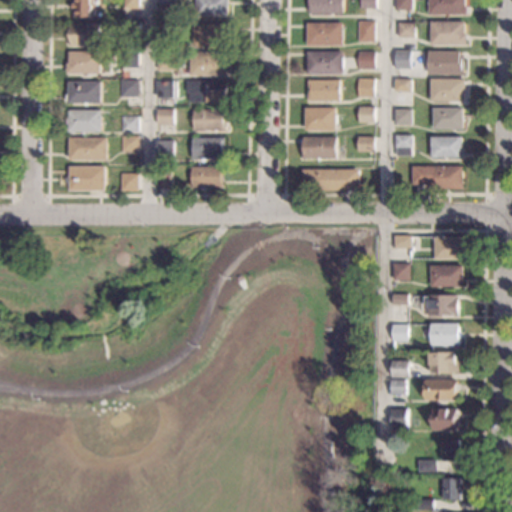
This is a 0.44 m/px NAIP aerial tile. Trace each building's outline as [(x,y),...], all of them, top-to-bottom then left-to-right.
[(94,0),(94,17),(75,17),(75,11),(73,11),(73,2),(75,2),(75,0),(94,0)] [(139,0),(139,10),(124,10),(124,0),(139,0)] [(228,0),(228,16),(195,15),(195,0),(228,0)] [(344,0),(344,14),(310,14),(310,0),(344,0)] [(377,0),(377,9),(361,9),(361,0),(377,0)] [(413,0),(413,9),(397,10),(397,0),(413,0)] [(466,0),(466,7),(467,7),(467,14),(429,15),(429,0),(466,0)] [(376,42),(359,42),(359,21),(376,21),(376,42)] [(140,34),(124,34),(124,22),(141,23),(140,34)] [(465,34),(467,34),(467,45),(431,45),(431,22),(465,22),(465,34)] [(104,46),(70,46),(70,23),(103,23),(104,46)] [(227,48),(194,47),(194,23),(228,24),(227,48)] [(344,45),(308,46),(308,23),(343,23),(344,45)] [(415,37),(399,37),(400,23),(415,23),(415,37)] [(175,48),(159,48),(159,32),(175,32),(175,48)] [(412,69),(396,69),(397,51),(412,51),(412,69)] [(461,55),(465,55),(465,75),(429,74),(429,51),(461,52),(461,55)] [(101,74),(68,74),(68,63),(69,63),(69,52),(101,52),(101,74)] [(344,74),(308,74),(308,52),(344,52),(344,74)] [(139,69),(123,68),(123,53),(140,54),(139,69)] [(228,76),(189,76),(190,53),(228,54),(228,76)] [(376,69),(359,69),(359,53),(376,53),(376,69)] [(175,71),(158,71),(159,54),(175,54),(175,71)] [(376,80),(376,97),(359,97),(360,79),(376,80)] [(412,91),(395,91),(395,79),(412,80),(412,91)] [(466,88),(465,88),(464,102),(431,101),(432,79),(466,79),(466,88)] [(139,98),(121,98),(121,80),(140,80),(139,98)] [(226,102),(209,102),(209,104),(189,103),(190,94),(187,94),(187,80),(226,81),(226,102)] [(175,99),(157,98),(158,81),(174,82),(175,82),(175,99)] [(341,101),(309,101),(309,81),(341,81),(341,101)] [(102,103),(68,103),(69,82),(102,82),(102,103)] [(375,122),(360,122),(360,107),(376,107),(375,122)] [(337,130),(306,130),(306,108),(337,108),(337,130)] [(174,126),(158,125),(158,109),(174,109),(174,126)] [(226,131),(194,131),(194,109),(226,110),(226,131)] [(413,125),(396,125),(396,109),(413,109),(413,125)] [(464,129),(434,129),(434,109),(464,109),(464,129)] [(103,132),(69,132),(69,111),(103,110),(103,132)] [(139,133),(123,132),(123,117),(139,117),(139,133)] [(412,156),(396,156),(396,135),(412,135),(412,156)] [(376,152),(359,152),(359,136),(376,137),(376,152)] [(139,152),(123,152),(123,137),(139,137),(140,137),(139,152)] [(338,158),(304,158),(304,137),(333,137),(338,137),(338,158)] [(462,158),(432,158),(432,137),(462,137),(462,158)] [(108,159),(69,160),(69,138),(108,138),(108,159)] [(225,159),(192,159),(192,138),(225,139),(225,159)] [(174,159),(156,159),(157,140),(158,140),(175,141),(174,159)] [(224,189),(192,188),(192,166),(225,167),(224,189)] [(107,191),(70,191),(70,183),(66,183),(66,177),(70,177),(70,167),(107,167),(107,191)] [(463,189),(427,189),(427,185),(414,185),(414,167),(463,167),(463,189)] [(360,191),(304,191),(304,170),(360,170),(360,191)] [(172,190),(157,190),(158,172),(161,172),(173,172),(172,190)] [(139,192),(121,191),(122,173),(139,174),(139,192)] [(411,249),(394,249),(394,236),(411,236),(411,249)] [(465,260),(435,260),(435,238),(465,238),(465,260)] [(410,281),(393,280),(393,264),(410,264),(410,281)] [(462,287),(431,287),(432,266),(463,266),(462,287)] [(408,306),(393,305),(393,294),(408,295),(408,306)] [(457,297),(459,297),(459,318),(454,318),(454,316),(443,316),(443,318),(428,318),(428,304),(426,304),(426,297),(428,297),(428,295),(458,295),(457,297)] [(459,347),(431,346),(432,323),(459,324),(459,347)] [(409,342),(392,341),(393,325),(409,325),(409,342)] [(457,360),(460,360),(460,374),(431,374),(431,352),(457,353),(457,360)] [(410,378),(393,378),(393,361),(410,361),(410,378)] [(458,401),(426,401),(427,380),(458,380),(458,401)] [(406,395),(391,395),(391,381),(406,381),(406,395)] [(408,432),(392,432),(392,409),(408,409),(408,432)] [(459,431),(433,430),(434,409),(459,409),(459,431)] [(459,461),(442,461),(442,440),(460,440),(459,461)] [(438,461),(438,473),(420,472),(420,461),(438,461)] [(462,500),(443,500),(443,478),(462,479),(462,500)] [(435,500),(435,511),(418,510),(418,500),(435,500)]
